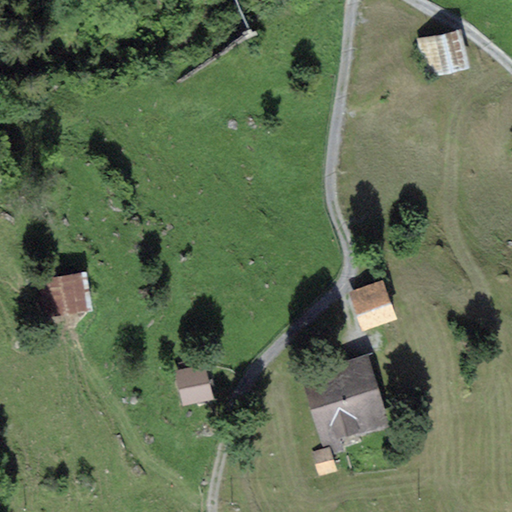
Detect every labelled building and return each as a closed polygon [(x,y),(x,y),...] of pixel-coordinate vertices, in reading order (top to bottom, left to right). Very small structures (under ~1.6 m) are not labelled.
[(420,42),(426,71),(464,61),(458,33),(420,42)] [(89,304),(85,276),(43,281),(47,311),(89,304)] [(369,285),(372,294),(356,300),(365,324),(394,315),(380,281),(369,285)] [(202,368),(200,368),(198,360),(180,364),(187,399),(208,394),(202,368)] [(329,372),(305,382),(320,430),(352,419),(356,430),(380,423),(360,364),(330,374),(329,372)] [(320,473),(335,468),(328,448),(314,452),(320,473)]
